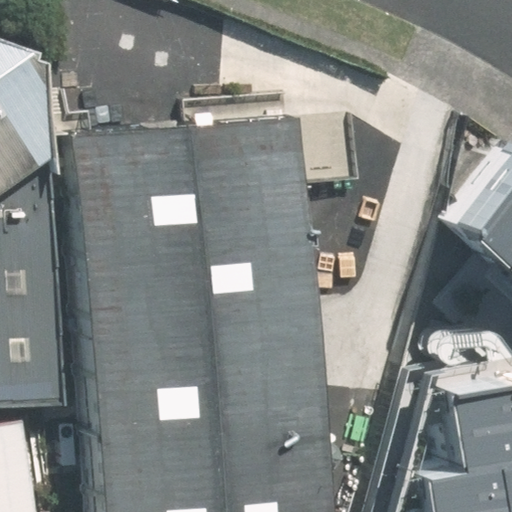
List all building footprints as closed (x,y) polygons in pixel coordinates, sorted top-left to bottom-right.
[(38,48),(37,32),(0,16),(0,400),(55,399),(38,48)] [(73,47),(39,49),(42,122),(75,121),(73,47)] [(180,120),(179,90),(129,92),(130,122),(52,126),(70,511),(306,511),(291,193),(371,189),(368,110),(287,114),(180,120)] [(511,156),(497,143),(433,215),(511,286),(511,156)] [(479,511),(477,501),(497,497),(490,460),(504,457),(497,417),(511,415),(511,334),(434,348),(447,425),(406,433),(420,511),(413,511),(479,511)] [(0,511),(29,511),(15,414),(0,416),(0,511)]
